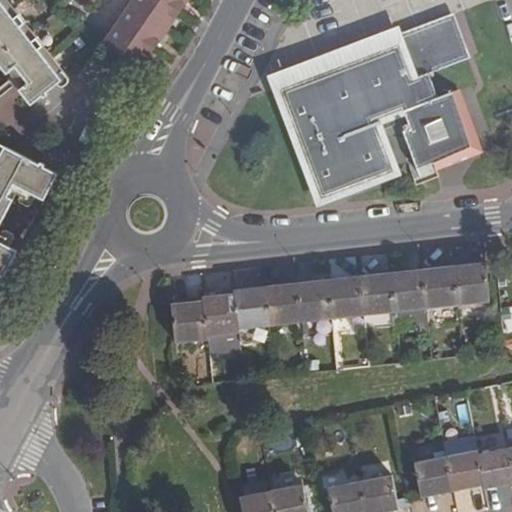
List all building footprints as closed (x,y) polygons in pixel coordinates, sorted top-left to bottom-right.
[(0,0),(0,68),(2,71),(4,69),(25,93),(23,96),(31,106),(66,76),(4,0),(0,0)] [(134,0),(104,43),(142,68),(187,0),(134,0)] [(381,50),(278,90),(318,200),(392,174),(374,125),(403,114),(409,130),(403,133),(405,139),(403,140),(416,172),(473,152),(451,94),(436,100),(427,75),(465,60),(451,20),(379,47),(381,50)] [(381,50),(379,47),(378,41),(274,81),(278,90),(381,50)] [(0,286),(23,242),(14,238),(9,247),(0,242),(0,225),(13,199),(8,196),(14,186),(34,196),(30,205),(40,210),(58,174),(5,148),(1,156),(0,155),(0,286)] [(486,263),(454,266),(458,306),(489,302),(486,263)] [(422,270),(426,309),(458,306),(454,266),(422,270)] [(422,270),(391,273),(395,313),(426,309),(422,270)] [(359,277),(363,316),(395,313),(391,273),(359,277)] [(359,277),(327,280),(331,319),(363,316),(359,277)] [(331,319),(327,280),(296,284),(300,323),(331,319)] [(269,327),(300,323),(296,284),(264,287),(269,327)] [(234,294),(238,330),(269,327),(264,287),(234,290),(234,294)] [(238,335),(238,330),(234,294),(202,297),(203,301),(206,338),(238,335)] [(206,338),(203,301),(171,304),(175,345),(207,342),(206,338)] [(477,452),(478,455),(509,449),(507,438),(476,445),(477,452)] [(446,458),(477,452),(476,445),(475,439),(443,445),(446,458)] [(485,490),(511,484),(511,463),(509,449),(478,455),(484,486),(485,490)] [(446,458),(453,493),(484,486),(478,455),(477,452),(446,458)] [(422,499),(453,493),(446,458),(415,464),(422,499)] [(392,475),(360,482),(365,511),(388,511),(399,510),(392,475)] [(365,511),(360,482),(329,489),(333,511),(365,511)] [(270,492),(273,511),(308,511),(303,485),(270,492)] [(509,488),(488,491),(490,509),(511,506),(509,488)] [(241,511),(273,511),(270,492),(239,498),(241,511)]
